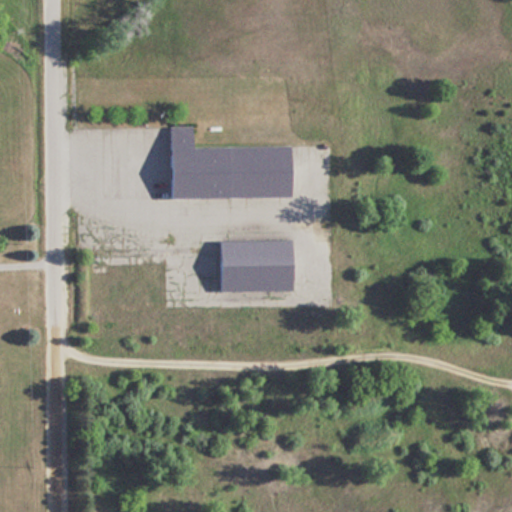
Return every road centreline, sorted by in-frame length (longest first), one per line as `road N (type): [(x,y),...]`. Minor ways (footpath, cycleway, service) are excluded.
road 1 (residential): [(52,325),(48,0)]
road 2 (residential): [(54,511),(52,325)]
